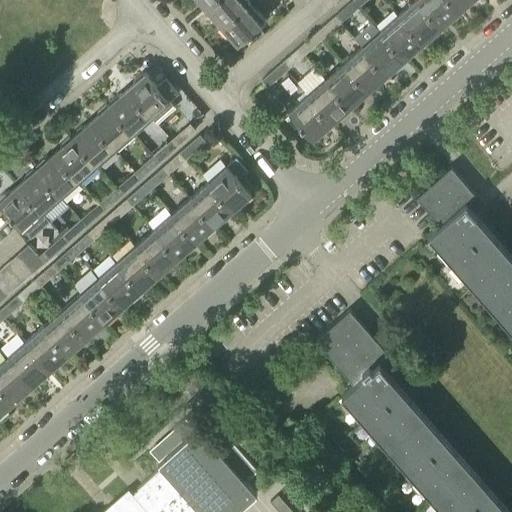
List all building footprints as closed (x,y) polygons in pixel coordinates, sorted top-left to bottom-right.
[(223,25),(250,1),(248,0),(214,0),(206,7),(223,25)] [(341,23),(360,7),(354,0),(335,16),(341,23)] [(423,43),(441,27),(417,0),(416,0),(399,15),(423,43)] [(417,0),(441,27),(459,11),(449,0),(417,0)] [(449,0),(459,11),(472,0),(449,0)] [(239,44),(266,20),(250,1),(223,25),(239,44)] [(405,59),(423,43),(399,15),(381,31),(405,59)] [(323,39),(341,23),(335,16),(317,32),(323,39)] [(387,75),(405,59),(381,31),(363,47),(387,75)] [(305,55),(323,39),(317,32),(299,48),(305,55)] [(368,91),(387,75),(363,47),(344,63),(368,91)] [(287,71),(305,55),(299,48),(281,64),(287,71)] [(350,107),(368,91),(344,63),(326,79),(350,107)] [(268,87),(287,71),(281,64),(262,80),(268,87)] [(170,100),(158,86),(146,72),(128,88),(152,116),(151,116),(157,123),(176,107),(170,100)] [(170,100),(179,92),(167,78),(158,86),(170,100)] [(332,123),(350,107),(326,79),(308,95),(332,123)] [(134,131),(151,116),(152,116),(128,88),(110,104),(134,131)] [(314,139),(332,123),(308,95),(289,111),(314,139)] [(115,148),(134,131),(110,104),(91,120),(115,148)] [(97,163),(115,148),(91,120),(73,136),(97,163)] [(178,146),(196,130),(190,123),(172,139),(178,146)] [(188,157),(206,141),(200,135),(182,151),(188,157)] [(79,179),(97,163),(73,136),(55,152),(79,179)] [(160,162),(177,146),(178,146),(172,139),(154,155),(160,162)] [(170,173),(187,158),(188,157),(182,151),(164,167),(170,173)] [(61,195),(79,179),(55,152),(37,167),(61,195)] [(141,178),(160,162),(154,155),(135,171),(141,178)] [(239,179),(248,171),(236,157),(227,165),(239,179)] [(251,193),(239,179),(227,165),(208,182),(232,209),(251,193)] [(511,261),(474,218),(478,215),(473,209),(467,202),(477,194),(452,166),(417,196),(441,223),(429,234),(430,236),(432,234),(443,246),(445,244),(467,269),(465,271),(488,297),(490,295),(511,319),(511,320),(510,322),(511,324),(511,261)] [(43,211),(61,195),(37,167),(19,183),(43,211)] [(151,189),(170,173),(164,167),(145,183),(151,189)] [(123,194),(141,178),(135,171),(117,187),(123,194)] [(214,225),(223,217),(232,209),(208,182),(190,198),(214,225)] [(0,202),(23,228),(43,211),(19,183),(0,199),(0,202)] [(133,205),(151,189),(145,183),(127,199),(133,205)] [(105,210),(123,194),(117,187),(99,203),(105,210)] [(196,241),(214,225),(190,198),(172,214),(196,241)] [(115,221),(133,205),(127,199),(109,214),(115,221)] [(87,226),(105,210),(99,203),(81,218),(87,226)] [(97,237),(115,221),(109,214),(91,230),(97,237)] [(178,257),(196,241),(172,214),(154,229),(178,257)] [(69,241),(87,226),(81,218),(63,234),(69,241)] [(160,273),(178,257),(154,229),(136,245),(160,273)] [(79,253),(97,237),(91,230),(73,246),(79,253)] [(49,259),(69,241),(63,234),(43,251),(49,259)] [(36,271),(44,263),(28,245),(20,252),(36,271)] [(142,289),(160,273),(136,245),(118,261),(142,289)] [(60,269),(79,253),(73,246),(54,262),(60,269)] [(27,278),(36,271),(20,252),(11,260),(27,278)] [(17,287),(27,278),(11,260),(1,268),(17,287)] [(124,305),(142,289),(118,261),(100,277),(124,305)] [(42,285),(60,269),(54,262),(36,279),(42,285)] [(0,286),(8,295),(17,287),(1,268),(0,269),(0,286)] [(105,321),(124,305),(100,277),(81,293),(105,321)] [(23,302),(42,285),(36,279),(17,295),(23,302)] [(87,337),(105,321),(81,293),(63,309),(87,337)] [(0,310),(5,317),(23,302),(17,295),(0,309),(0,310)] [(68,354),(87,337),(63,309),(44,326),(68,354)] [(505,511),(388,378),(392,375),(387,369),(381,362),(390,354),(350,309),(316,339),(355,383),(343,394),(344,396),(346,394),(356,406),(359,404),(381,429),(379,432),(401,457),(404,455),(426,481),(423,483),(446,508),(448,506),(453,511),(505,511)] [(50,369),(68,354),(44,326),(26,341),(50,369)] [(31,386),(50,369),(26,341),(7,358),(31,386)] [(0,385),(14,401),(31,386),(7,358),(0,364),(0,385)] [(0,413),(14,401),(0,385),(0,413)] [(186,417),(175,427),(185,440),(197,430),(186,417)] [(218,449),(200,429),(201,428),(200,427),(197,430),(185,440),(160,462),(161,463),(162,463),(166,467),(161,471),(160,470),(139,488),(143,493),(138,498),(130,488),(129,489),(130,491),(105,511),(235,511),(257,493),(257,492),(256,493),(245,480),(249,476),(250,477),(259,470),(229,436),(221,444),(222,445),(218,449)] [(280,511),(294,511),(280,495),(272,502),(280,511)]
